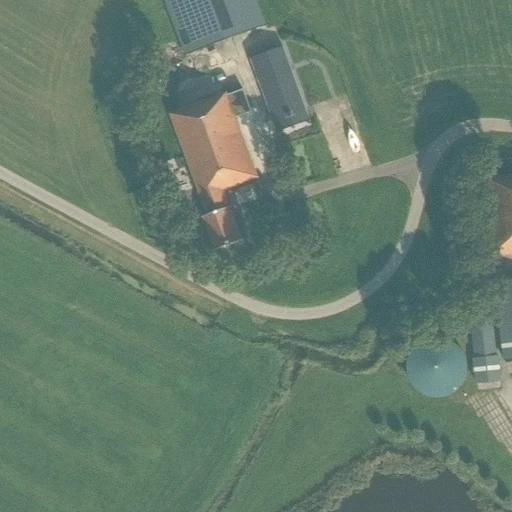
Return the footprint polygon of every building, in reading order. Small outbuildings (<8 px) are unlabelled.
[(165,0),(186,55),(266,26),(256,0),(165,0)] [(251,59),(273,121),(305,110),(282,48),(251,59)] [(257,178),(235,118),(251,112),(243,90),(227,96),(210,102),(209,100),(170,115),(207,216),(203,218),(215,251),(241,241),(223,191),(257,178)] [(511,176),(482,180),(491,257),(498,257),(498,261),(502,260),(502,256),(511,254),(511,176)] [(511,280),(493,283),(503,361),(511,360),(511,280)] [(501,382),(498,357),(496,357),(491,317),(471,320),(476,360),(472,360),(475,385),(501,382)] [(442,339),(436,338),(431,339),(426,340),(421,342),(417,345),(413,349),(410,353),(408,358),(406,363),(406,368),(407,374),(408,379),(410,384),(413,388),(417,392),(421,395),(426,397),(431,398),(436,399),(442,398),(447,397),(452,395),(456,392),(460,388),(463,384),(465,379),(466,374),(467,368),(466,363),(465,358),(463,353),(460,349),(456,345),(451,342),(447,340),(442,339)]
